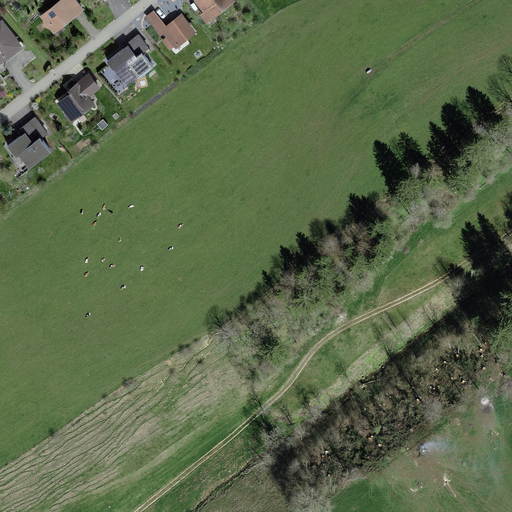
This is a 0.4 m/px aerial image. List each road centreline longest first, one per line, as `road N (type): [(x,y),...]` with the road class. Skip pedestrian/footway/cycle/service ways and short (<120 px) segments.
road 1 (track): [(141,511),(275,399),(335,330),(452,273),(511,231)]
road 2 (track): [(315,179),(367,78),(482,0)]
road 3 (residential): [(0,120),(150,0)]
